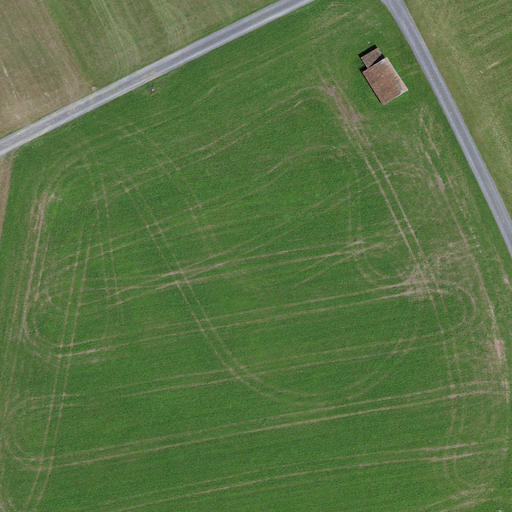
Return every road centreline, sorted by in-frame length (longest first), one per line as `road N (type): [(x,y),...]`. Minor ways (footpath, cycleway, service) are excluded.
road 1 (track): [(300,0),(0,153)]
road 2 (track): [(391,0),(511,238)]
